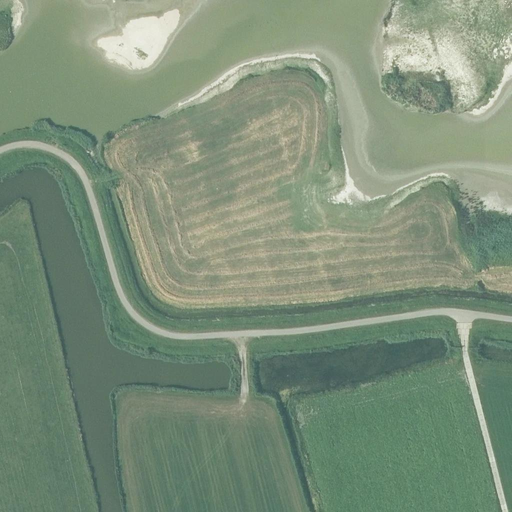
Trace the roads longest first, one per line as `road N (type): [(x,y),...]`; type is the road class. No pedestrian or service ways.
road 1 (track): [(505,511),(465,355),(464,313)]
road 2 (track): [(293,511),(269,428),(242,402),(241,333)]
